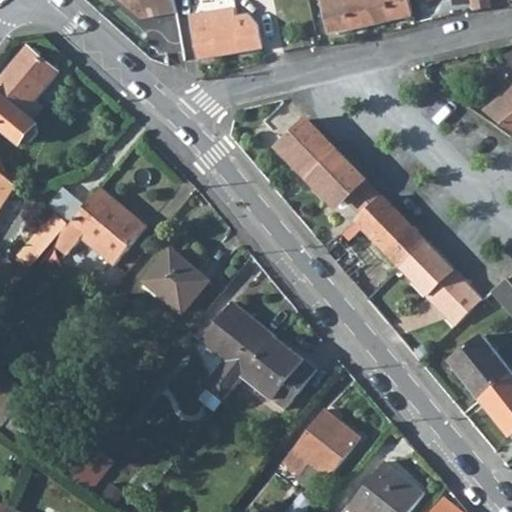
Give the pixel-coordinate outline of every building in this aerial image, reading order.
[(122,0),(138,14),(160,10),(161,14),(177,11),(174,0),(122,0)] [(323,0),(331,33),(414,14),(411,0),(323,0)] [(491,0),(472,0),(475,9),(476,10),(492,6),(491,0)] [(236,7),(194,14),(201,57),(264,47),(260,24),(250,13),(238,14),(236,7)] [(29,48),(0,82),(0,129),(2,127),(24,144),(25,143),(33,144),(40,134),(38,127),(39,125),(34,121),(45,108),(38,102),(61,73),(29,48)] [(511,90),(487,110),(511,127),(511,137),(511,138),(511,90)] [(347,198),(366,179),(308,119),(282,144),(308,171),(321,159),(326,165),(314,177),(340,204),(347,198)] [(308,171),(303,177),(309,182),(314,177),(326,165),(321,159),(308,171)] [(0,212),(18,185),(0,170),(0,212)] [(384,196),(366,179),(347,198),(365,216),(384,196)] [(53,203),(75,221),(89,204),(67,186),(53,203)] [(103,188),(57,245),(69,255),(84,237),(116,265),(149,227),(103,188)] [(428,241),(384,196),(365,216),(361,220),(360,221),(378,239),(374,242),(384,253),(388,250),(403,266),(428,241)] [(22,256),(35,267),(70,225),(57,214),(22,256)] [(484,299),(428,241),(403,266),(459,324),(484,299)] [(57,245),(44,262),(55,272),(69,255),(57,245)] [(351,252),(347,248),(340,254),(343,258),(351,252)] [(184,313),(211,282),(175,251),(148,281),(184,313)] [(0,289),(14,299),(38,269),(35,267),(22,256),(15,264),(4,254),(0,258),(0,289)] [(511,281),(509,278),(494,291),(511,311),(511,281)] [(206,386),(225,401),(245,376),(276,337),(233,303),(202,342),(227,361),(206,386)] [(511,374),(511,369),(483,335),(452,361),(483,398),(511,374)] [(319,371),(276,337),(245,376),(288,410),(319,371)] [(511,374),(483,398),(511,433),(511,374)] [(5,388),(0,384),(0,425),(3,428),(8,422),(18,409),(31,394),(12,379),(5,388)] [(8,422),(24,435),(35,422),(18,409),(8,422)] [(363,437),(328,409),(285,463),(301,475),(311,463),(327,476),(331,478),(363,437)] [(115,461),(98,447),(74,477),(91,491),(115,461)] [(412,511),(427,494),(388,462),(350,508),(351,509),(347,511),(412,511)] [(298,479),(311,490),(314,485),(317,488),(327,476),(311,463),(301,475),(298,479)] [(107,476),(97,491),(120,505),(129,489),(107,476)] [(461,511),(445,499),(434,511),(461,511)] [(0,511),(6,511),(9,506),(0,501),(0,511)]
